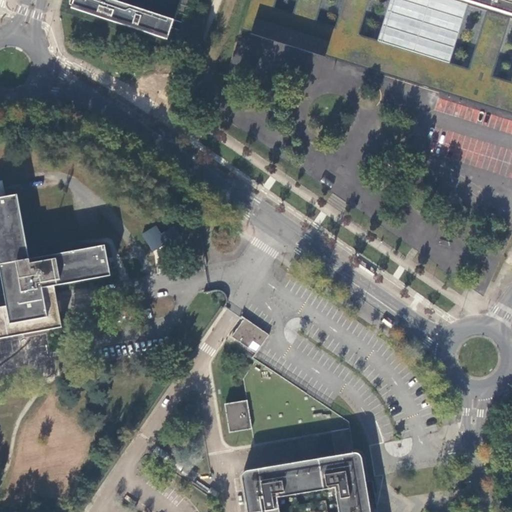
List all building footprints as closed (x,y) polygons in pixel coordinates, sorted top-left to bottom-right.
[(74,0),(72,8),(168,40),(174,21),(110,0),(74,0)] [(511,0),(251,0),(247,14),(242,29),(326,55),(397,77),(440,91),(511,113),(511,0)] [(0,307),(0,339),(47,330),(51,353),(57,352),(55,344),(69,342),(66,326),(61,327),(54,287),(111,276),(105,246),(29,260),(18,196),(5,198),(2,180),(0,180),(0,274),(6,306),(0,307)] [(153,252),(166,242),(154,225),(141,235),(153,252)] [(233,338),(258,356),(270,337),(246,319),(233,338)] [(253,429),(255,444),(332,431),(351,428),(350,422),(257,359),(244,378),(248,400),(248,401),(253,429)] [(248,400),(225,404),(230,433),(253,429),(248,401),(248,400)] [(332,431),(336,456),(355,452),(351,428),(332,431)] [(358,454),(355,454),(336,457),(248,472),(245,474),(244,476),(243,479),(248,511),(370,511),(361,456),(360,455),(358,454)]
